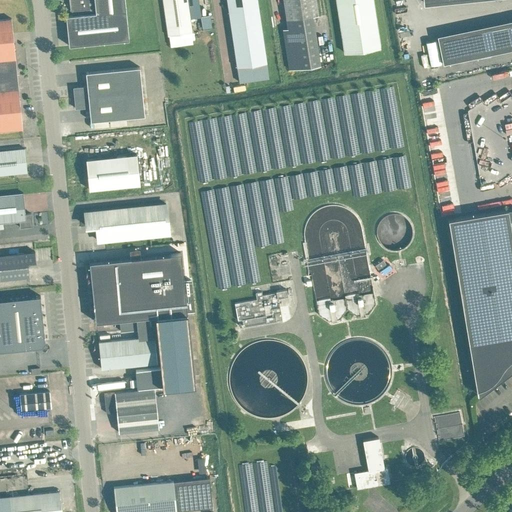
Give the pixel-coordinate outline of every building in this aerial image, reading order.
[(65,15),(69,45),(129,39),(124,0),(69,0),(70,10),(71,9),(72,14),(65,15)] [(162,0),(167,35),(169,46),(175,45),(192,43),(190,31),(191,31),(189,13),(186,0),(162,0)] [(226,0),(238,81),(268,77),(256,0),(226,0)] [(318,14),(315,0),(282,0),(287,27),(282,28),(289,68),(318,64),(310,15),(318,14)] [(335,0),(343,52),(380,46),(373,0),(335,0)] [(511,0),(422,0),(423,1),(435,0),(511,0),(511,21),(437,37),(442,62),(511,47),(511,0)] [(200,15),(202,27),(211,26),(209,14),(200,15)] [(0,129),(22,127),(11,18),(0,18),(0,129)] [(139,66),(85,72),(87,86),(73,87),(75,107),(89,106),(90,120),(144,114),(139,66)] [(0,173),(27,171),(24,147),(0,149),(0,173)] [(89,189),(139,184),(136,153),(85,158),(89,189)] [(25,213),(22,191),(0,193),(0,228),(3,228),(2,222),(19,220),(19,226),(32,225),(31,212),(25,213)] [(168,232),(165,202),(85,211),(86,225),(96,224),(98,240),(168,232)] [(511,207),(448,218),(477,393),(477,395),(511,368),(511,238),(511,237),(511,207)] [(0,278),(29,275),(28,261),(36,261),(34,251),(0,254),(0,278)] [(102,284),(92,285),(95,318),(118,315),(119,318),(120,330),(137,328),(137,335),(157,333),(157,336),(161,366),(135,368),(135,377),(136,384),(136,387),(162,384),(162,386),(184,384),(193,383),(185,311),(194,310),(190,278),(182,279),(179,251),(99,260),(102,284)] [(287,295),(286,288),(275,290),(276,291),(262,294),(261,290),(255,291),(256,298),(234,302),(237,319),(241,318),(243,325),(281,318),(278,302),(281,301),(280,296),(287,295)] [(368,312),(375,302),(372,291),(316,302),(318,313),(328,320),(332,319),(333,322),(337,321),(336,318),(340,317),(346,308),(356,315),(360,314),(360,317),(365,315),(364,313),(368,312)] [(0,349),(41,346),(45,341),(40,294),(0,298),(0,349)] [(154,334),(98,340),(101,367),(157,362),(154,334)] [(158,427),(154,387),(104,392),(106,412),(116,411),(118,431),(158,427)] [(21,409),(51,406),(49,390),(19,393),(21,409)] [(383,466),(380,448),(378,436),(362,439),(368,469),(354,471),(356,485),(356,487),(389,481),(389,479),(386,465),(383,466)] [(173,480),(113,486),(115,511),(151,511),(176,509),(212,506),(209,476),(173,480)] [(0,511),(61,511),(59,490),(0,496),(0,511)]
